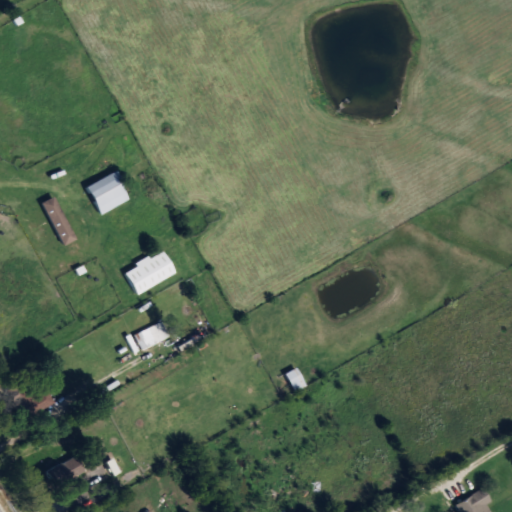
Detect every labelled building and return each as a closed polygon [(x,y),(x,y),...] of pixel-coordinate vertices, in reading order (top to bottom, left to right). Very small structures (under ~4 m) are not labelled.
[(93,212),(82,183),(111,172),(123,201),(93,212)] [(36,202),(49,195),(72,237),(59,244),(36,202)] [(170,271),(131,293),(118,271),(157,249),(170,271)] [(130,334),(157,320),(165,335),(138,348),(130,334)] [(302,384),(291,390),(281,372),(292,366),(302,384)] [(26,412),(20,396),(45,388),(50,404),(26,412)] [(75,473),(49,485),(42,470),(67,458),(75,473)] [(457,511),(452,502),(478,488),(490,510),(486,511),(457,511)]
